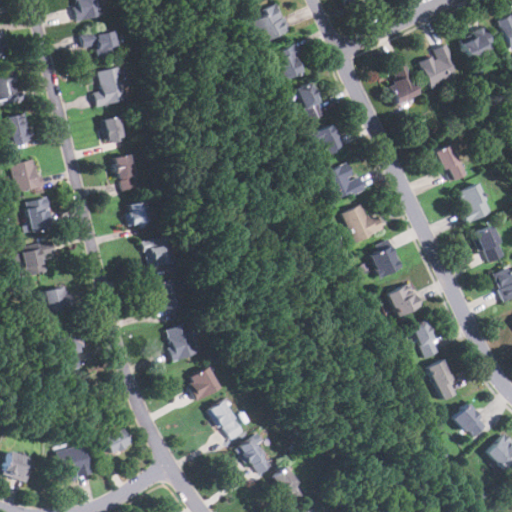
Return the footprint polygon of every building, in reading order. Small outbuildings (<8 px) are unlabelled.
[(100,13),(97,0),(70,0),(75,19),(100,13)] [(257,42),(287,28),(275,2),(245,17),(257,42)] [(511,46),(511,12),(496,20),(508,48),(511,46)] [(458,38),(471,59),(493,46),(481,25),(458,38)] [(116,52),(109,26),(77,33),(81,47),(93,44),(96,57),(116,52)] [(303,68),(291,43),(270,52),(282,78),(303,68)] [(428,87),(455,74),(441,44),(429,49),(430,53),(415,60),(428,87)] [(418,92),(402,61),(384,70),(399,102),(418,92)] [(94,105),(124,99),(117,65),(94,70),(98,89),(90,91),(94,105)] [(0,103),(19,99),(11,69),(0,72),(0,103)] [(292,89),(307,121),(324,113),(308,81),(292,89)] [(30,139),(22,111),(4,116),(11,144),(30,139)] [(102,142),(121,139),(116,115),(97,118),(102,142)] [(321,147),(324,154),(339,149),(330,123),(307,132),(313,149),(321,147)] [(432,151),(447,181),(463,174),(448,143),(432,151)] [(134,188),(128,153),(111,157),(118,191),(134,188)] [(8,163),(13,191),(38,186),(33,158),(8,163)] [(357,176),(352,178),(345,162),(317,174),(330,202),(362,188),(357,176)] [(452,192),(465,221),(488,211),(475,182),(452,192)] [(22,201),(26,225),(20,226),(21,232),(50,227),(44,197),(22,201)] [(126,228),(146,225),(143,200),(123,203),(126,228)] [(381,229),(376,215),(365,219),(360,203),(338,211),(349,241),(381,229)] [(483,262),(502,254),(490,225),(470,233),(483,262)] [(138,241),(144,267),(170,261),(165,235),(138,241)] [(44,272),(40,254),(50,252),(48,243),(19,248),(24,275),(44,272)] [(374,276),(398,269),(390,244),(367,251),(374,276)] [(501,300),(511,295),(511,263),(489,274),(501,300)] [(149,284),(155,311),(175,307),(169,279),(149,284)] [(395,316),(417,303),(405,281),(382,294),(395,316)] [(39,291),(45,314),(70,308),(64,285),(39,291)] [(409,324),(420,357),(436,352),(425,318),(409,324)] [(194,352),(185,322),(162,329),(171,359),(194,352)] [(54,333),(61,370),(82,366),(74,329),(54,333)] [(455,392),(442,359),(424,366),(438,399),(455,392)] [(195,401),(218,388),(205,366),(183,379),(195,401)] [(241,430),(220,400),(205,410),(225,441),(241,430)] [(449,416),(471,442),(488,428),(465,402),(449,416)] [(97,438),(104,454),(127,444),(120,428),(97,438)] [(501,469),(511,458),(511,444),(501,433),(483,450),(501,469)] [(234,448),(255,476),(269,465),(248,437),(234,448)] [(60,482),(88,475),(80,444),(52,451),(60,482)] [(0,473),(23,482),(31,458),(7,450),(0,470),(0,473)] [(287,502),(302,493),(285,466),(270,475),(287,502)]
